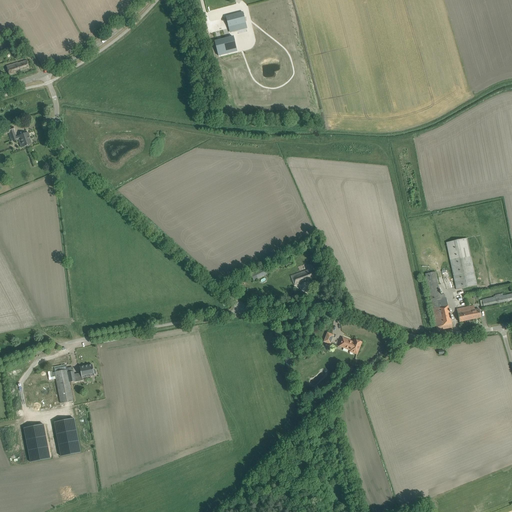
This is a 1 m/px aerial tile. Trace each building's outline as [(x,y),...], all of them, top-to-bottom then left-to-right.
[(280,24),(295,20),(290,2),(276,6),(280,24)] [(247,28),(244,17),(243,12),(226,17),(229,28),(230,28),(231,31),(234,30),(234,31),(247,28)] [(277,25),(261,29),(277,100),(294,96),(277,25)] [(233,36),(215,41),(218,55),(237,51),(233,36)] [(29,68),(28,63),(27,61),(18,63),(17,63),(7,66),(10,75),(19,72),(19,71),(29,68)] [(20,136),(16,137),(14,131),(13,127),(1,131),(2,135),(9,133),(12,142),(18,140),(21,148),(27,146),(32,144),(31,143),(30,143),(29,140),(30,140),(28,133),(20,136)] [(477,285),(467,238),(446,242),(456,290),(477,285)] [(316,278),(314,273),(311,264),(306,266),(308,270),(291,276),(294,285),(302,283),(316,278)] [(251,274),(254,281),(267,274),(264,268),(251,274)] [(436,271),(425,273),(431,301),(433,309),(436,325),(437,330),(452,327),(451,322),(447,301),(446,298),(445,298),(441,299),(440,295),(436,271)] [(511,302),(511,293),(482,300),(484,308),(511,302)] [(481,317),(480,313),(479,309),(475,310),(474,306),(457,309),(459,322),(481,317)] [(324,342),(330,344),(334,335),(327,333),(324,342)] [(339,346),(350,350),(350,352),(357,354),(362,343),(354,340),(353,342),(342,338),(339,346)] [(75,381),(75,382),(83,380),(82,378),(94,375),(94,374),(96,374),(96,371),(94,371),(92,365),(80,367),(81,374),(74,375),(76,381),(75,381)] [(74,401),(67,370),(55,372),(61,404),(74,401)] [(54,378),(25,384),(30,409),(39,407),(52,404),(59,403),(54,378)] [(74,418),(54,421),(60,456),(80,453),(74,418)] [(44,423),(24,426),(30,461),(50,458),(44,423)]
